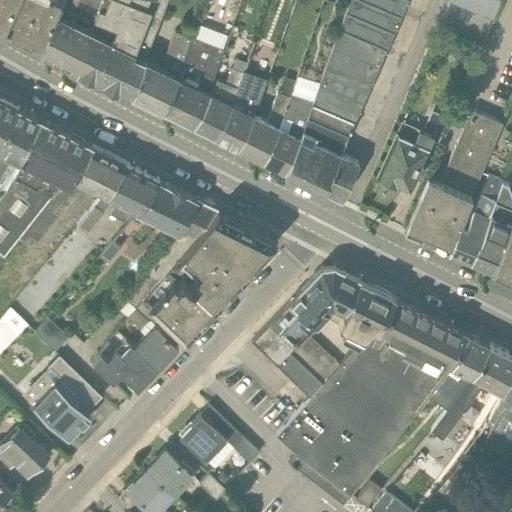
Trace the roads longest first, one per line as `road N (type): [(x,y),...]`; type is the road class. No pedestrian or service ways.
road 1 (residential): [(56,511),(324,224)]
road 2 (secondary): [(324,224),(0,57)]
road 3 (secondary): [(511,319),(324,224)]
